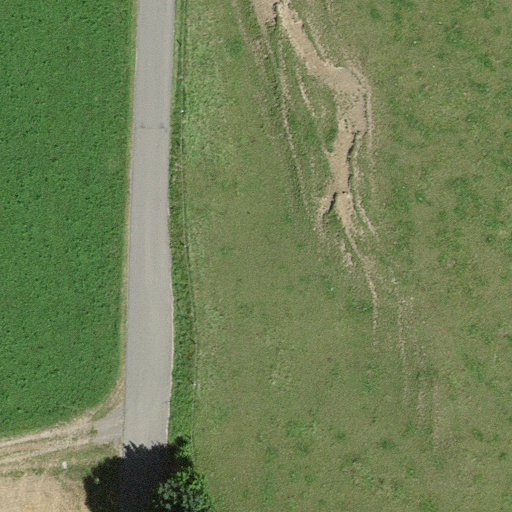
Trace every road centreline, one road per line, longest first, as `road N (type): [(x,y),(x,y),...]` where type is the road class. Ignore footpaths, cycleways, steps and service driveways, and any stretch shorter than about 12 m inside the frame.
road 1 (tertiary): [(156,0),(142,511)]
road 2 (track): [(0,444),(143,414)]
